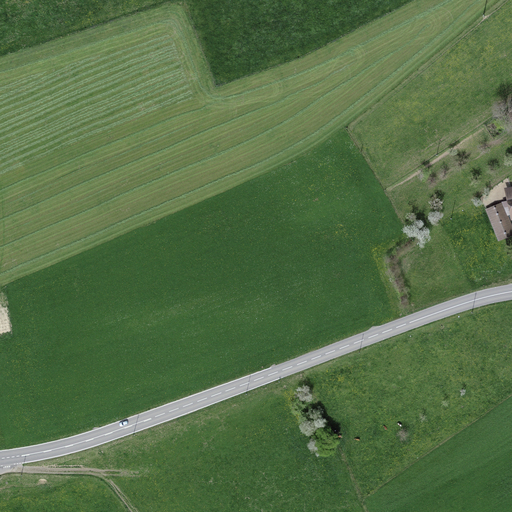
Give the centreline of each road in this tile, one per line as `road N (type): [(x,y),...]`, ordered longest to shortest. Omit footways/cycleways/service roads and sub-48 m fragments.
road 1 (tertiary): [(511,291),(92,439),(0,458)]
road 2 (track): [(5,458),(17,470),(98,473),(135,511)]
